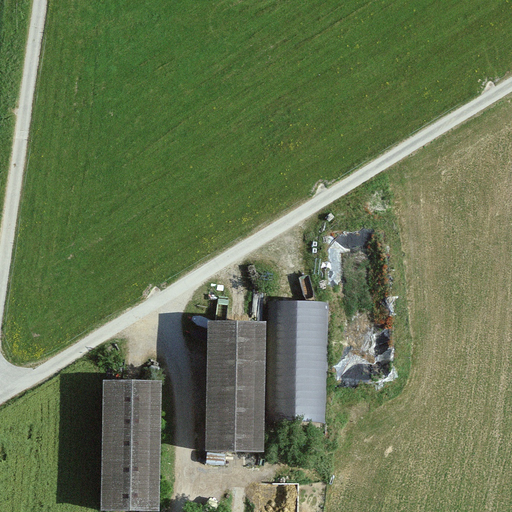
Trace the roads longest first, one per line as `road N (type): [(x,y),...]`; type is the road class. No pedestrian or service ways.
road 1 (track): [(511,86),(0,398)]
road 2 (track): [(35,0),(0,274)]
road 3 (track): [(176,290),(169,339),(183,419),(181,511)]
